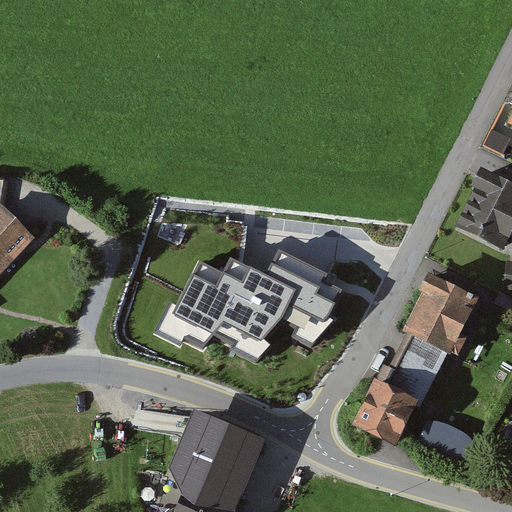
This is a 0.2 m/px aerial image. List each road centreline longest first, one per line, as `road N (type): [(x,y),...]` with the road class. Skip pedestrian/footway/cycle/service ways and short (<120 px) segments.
road 1 (residential): [(307,436),(372,334),(511,54)]
road 2 (unclassified): [(307,436),(158,380),(83,369),(0,378)]
road 3 (residential): [(508,511),(339,462),(307,436)]
